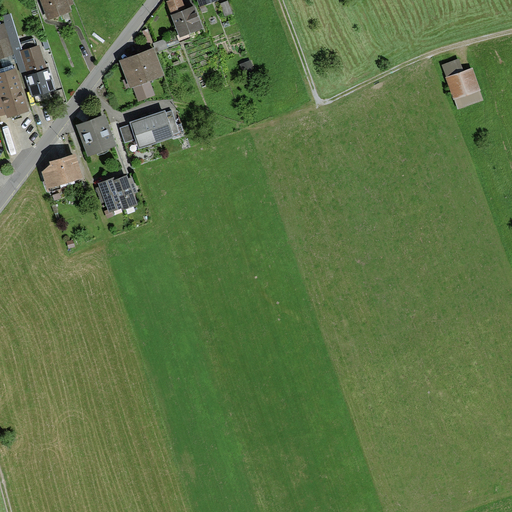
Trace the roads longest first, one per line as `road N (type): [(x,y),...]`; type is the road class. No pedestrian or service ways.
road 1 (track): [(457,45),(249,132),(224,192)]
road 2 (residential): [(153,0),(0,202)]
